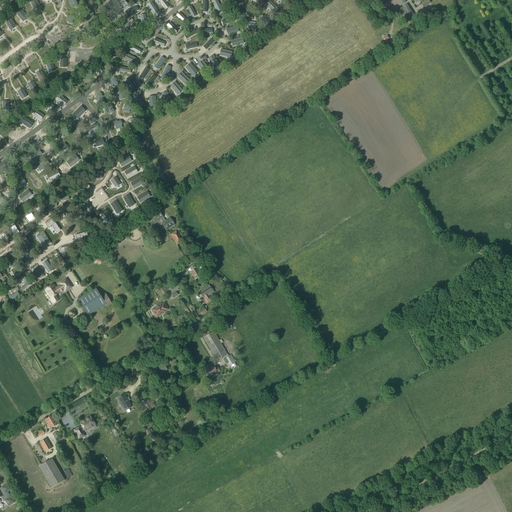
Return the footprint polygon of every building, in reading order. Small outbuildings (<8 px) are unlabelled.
[(36,0),(29,0),(34,10),(36,9),(37,9),(38,9),(38,8),(40,7),(36,0)] [(163,0),(160,0),(159,1),(166,10),(169,7),(163,0)] [(216,0),(213,0),(212,1),(217,9),(216,10),(218,12),(220,11),(222,10),(216,0)] [(270,1),(266,5),(272,11),(276,7),(270,1)] [(150,3),(147,5),(149,8),(155,16),(159,14),(152,3),(150,4),(150,3)] [(406,5),(400,9),(409,24),(416,20),(406,5)] [(191,6),(187,8),(192,18),(196,15),(191,6)] [(136,7),(126,11),(128,15),(138,11),(136,7)] [(21,10),(16,14),(23,22),(25,21),(26,20),(28,18),(21,10)] [(179,13),(176,16),(184,23),(187,20),(179,13)] [(10,18),(5,21),(10,30),(12,29),(13,29),(14,29),(13,28),(16,27),(10,18)] [(170,23),(167,26),(175,33),(178,30),(170,23)] [(236,26),(226,30),(228,35),(238,32),(238,29),(238,28),(237,28),(236,26)] [(194,30),(184,35),(186,39),(196,34),(194,30)] [(242,37),(231,41),(233,47),(244,43),(242,37)] [(211,39),(203,47),(206,50),(214,42),(211,39)] [(132,45),(130,49),(140,54),(142,50),(132,45)] [(221,50),(219,56),(231,58),(232,52),(221,50)] [(125,54),(123,59),(133,64),(136,59),(125,54)] [(213,56),(208,59),(214,69),(216,67),(216,68),(217,67),(219,65),(213,56)] [(156,65),(154,67),(156,69),(157,69),(158,70),(165,60),(162,57),(156,65)] [(202,61),(197,65),(204,74),(209,70),(202,61)] [(52,63),(46,65),(49,73),(55,71),(52,63)] [(190,64),(186,68),(193,76),(195,75),(196,74),(195,74),(197,72),(190,64)] [(163,74),(161,77),(164,78),(166,78),(171,67),(167,65),(163,74)] [(146,67),(140,77),(143,79),(149,70),(146,67)] [(41,71),(36,74),(40,81),(45,78),(41,71)] [(181,73),(177,77),(185,85),(190,81),(181,73)] [(153,75),(146,84),(150,86),(156,77),(153,75)] [(126,80),(124,81),(131,91),(135,89),(129,81),(130,81),(128,78),(126,80)] [(33,82),(28,85),(32,92),(37,89),(33,82)] [(175,82),(170,87),(178,95),(182,91),(175,82)] [(23,90),(18,93),(22,100),(27,97),(23,90)] [(166,92),(161,95),(166,105),(169,103),(169,104),(170,103),(172,101),(166,92)] [(135,96),(133,97),(139,107),(143,105),(138,97),(137,94),(134,95),(135,96)] [(131,184),(134,189),(144,184),(141,179),(131,184)] [(157,212),(155,210),(152,212),(151,211),(144,216),(147,220),(149,218),(154,225),(160,220),(162,223),(161,223),(166,231),(174,225),(170,218),(165,221),(158,211),(157,212)] [(31,213),(25,217),(30,224),(36,221),(31,213)] [(135,229),(138,227),(137,226),(146,220),(144,217),(133,225),(134,227),(133,228),(135,229)] [(13,226),(9,229),(14,236),(19,233),(16,228),(17,228),(14,225),(13,226)] [(177,246),(182,243),(176,231),(170,234),(177,246)] [(119,242),(127,237),(123,232),(115,237),(119,242)] [(5,233),(1,235),(6,242),(10,240),(5,233)] [(44,233),(37,237),(44,248),(50,243),(44,233)] [(13,261),(9,263),(12,268),(22,261),(19,258),(13,262),(13,261)] [(46,261),(42,264),(48,273),(53,270),(46,261)] [(199,274),(195,266),(187,270),(189,273),(191,272),(196,280),(200,277),(201,276),(200,274),(199,274)] [(37,267),(34,269),(40,279),(44,276),(37,267)] [(25,284),(21,287),(23,290),(30,285),(24,277),(21,279),(25,284)] [(65,292),(71,288),(66,280),(60,284),(61,285),(56,289),(53,285),(45,290),(48,295),(46,296),(49,300),(50,300),(53,304),(58,301),(55,296),(64,290),(65,292)] [(209,298),(208,296),(214,292),(208,285),(201,290),(202,291),(199,294),(202,299),(205,297),(206,300),(204,302),(206,304),(211,301),(209,298)] [(173,298),(178,296),(176,292),(178,291),(175,286),(168,290),(170,293),(167,295),(169,299),(172,297),(173,298)] [(101,297),(96,289),(78,300),(87,316),(106,305),(107,307),(111,304),(105,295),(101,297)] [(26,303),(34,298),(31,294),(23,299),(26,303)] [(168,310),(164,304),(162,305),(161,305),(152,310),(154,312),(153,313),(155,316),(156,316),(157,318),(166,312),(168,310)] [(217,361),(227,355),(213,332),(203,338),(217,361)] [(231,355),(224,359),(226,364),(227,364),(229,366),(230,366),(232,369),(236,366),(233,361),(234,360),(231,355)] [(214,368),(211,364),(208,366),(209,368),(203,371),(207,379),(214,375),(215,378),(218,375),(217,373),(220,372),(217,367),(214,368)] [(155,366),(148,371),(151,375),(158,371),(155,366)] [(124,411),(131,407),(124,395),(117,399),(124,411)] [(149,404),(147,399),(141,403),(145,411),(143,412),(145,416),(148,415),(148,416),(154,412),(156,416),(159,414),(152,402),(149,404)] [(58,425),(52,416),(44,421),(46,423),(46,424),(46,425),(48,424),(51,429),(58,425)] [(86,431),(96,425),(91,417),(83,422),(85,424),(82,426),(83,426),(80,428),(80,427),(74,431),(80,439),(85,436),(83,432),(85,431),(86,431)] [(45,452),(51,448),(46,439),(39,443),(45,452)] [(51,488),(64,481),(52,459),(39,467),(51,488)] [(68,479),(72,476),(68,469),(64,471),(68,479)] [(6,492),(10,490),(7,484),(1,488),(2,489),(0,489),(0,497),(1,497),(4,501),(5,501),(8,506),(15,502),(12,497),(9,498),(6,492)]
